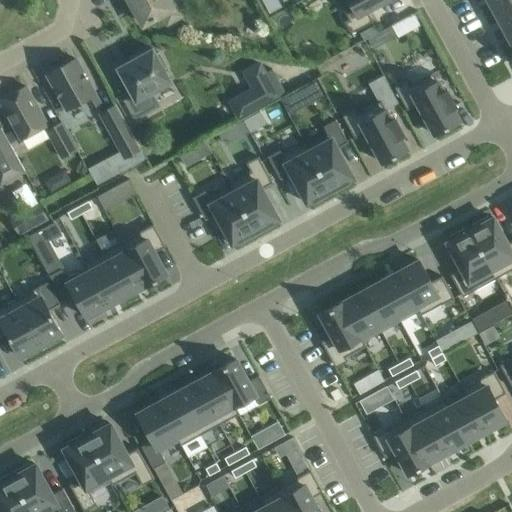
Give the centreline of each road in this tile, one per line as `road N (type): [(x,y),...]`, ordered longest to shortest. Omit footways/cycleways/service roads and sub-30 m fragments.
road 1 (residential): [(498,123),(53,366)]
road 2 (residential): [(78,413),(122,390),(143,367),(511,177)]
road 3 (residential): [(432,0),(498,123)]
